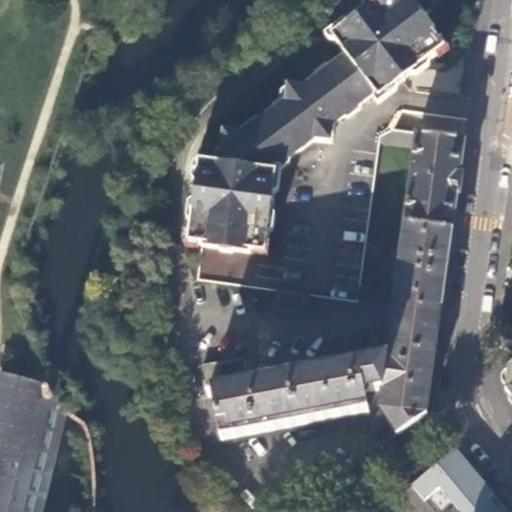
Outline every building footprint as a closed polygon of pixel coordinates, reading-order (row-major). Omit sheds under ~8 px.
[(378,0),(360,14),(360,16),(351,23),(348,24),(329,38),(344,58),(305,88),(287,86),(284,103),(271,114),(271,115),(262,122),(261,121),(245,134),(223,132),(218,163),(198,160),(187,233),(185,233),(183,246),(197,249),(197,246),(259,253),(259,257),(272,258),(274,244),(271,244),(281,170),(314,144),(333,145),(335,123),(372,95),(376,100),(435,54),(437,57),(447,50),(439,39),(436,41),(404,0),(378,0)] [(432,90),(459,91),(459,70),(432,69),(432,90)] [(404,224),(455,230),(459,198),(463,195),(465,175),(463,172),(467,138),(416,133),(415,140),(414,148),(404,224)] [(445,305),(455,230),(404,224),(395,299),(445,305)] [(305,313),(307,296),(275,291),(273,309),(305,313)] [(431,416),(445,305),(395,299),(388,356),(248,386),(242,359),(201,367),(207,399),(212,398),(217,421),(213,421),(218,444),(371,413),(366,394),(381,392),(379,409),(400,438),(431,416)] [(511,365),(507,369),(503,375),(502,382),(504,388),(504,390),(510,397),(509,401),(511,405),(511,404),(511,365)] [(0,511),(26,511),(52,409),(60,411),(45,371),(42,370),(38,383),(0,373),(0,511)] [(504,511),(454,452),(413,487),(425,501),(441,488),(461,511),(504,511)]
